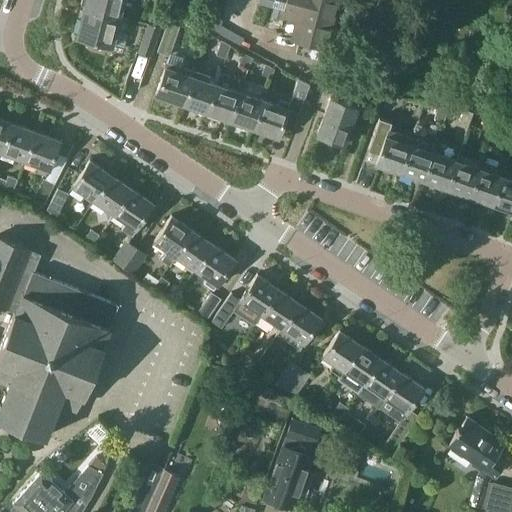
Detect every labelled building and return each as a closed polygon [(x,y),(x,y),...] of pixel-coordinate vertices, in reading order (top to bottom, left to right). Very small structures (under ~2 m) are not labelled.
[(123,0),(82,0),(81,5),(84,6),(84,7),(120,16),(123,0)] [(297,17),(301,0),(271,0),(278,1),(277,0),(280,0),(286,2),(283,14),(297,17)] [(301,0),(297,17),(301,18),(296,39),(298,39),(295,52),(327,61),(327,46),(324,46),(335,0),(301,0)] [(120,16),(84,7),(76,37),(122,48),(129,19),(120,16)] [(160,26),(163,15),(156,13),(152,24),(160,26)] [(208,19),(205,26),(216,32),(230,40),(234,33),(208,19)] [(137,53),(150,57),(160,27),(160,26),(152,24),(147,22),(137,53)] [(169,52),(170,52),(179,26),(166,24),(157,52),(168,56),(169,52)] [(216,55),(226,57),(230,44),(220,41),(216,55)] [(243,53),(238,67),(247,69),(251,56),(243,53)] [(192,73),(165,64),(154,94),(182,103),(192,73)] [(265,64),(261,74),(271,77),(274,68),(265,64)] [(215,81),(192,73),(182,103),(204,111),(215,81)] [(286,106),(261,98),(251,128),(277,137),(287,107),(298,110),(308,82),(297,76),(286,106)] [(215,81),(204,111),(228,119),(238,89),(215,81)] [(238,89),(228,119),(251,128),(261,98),(238,89)] [(342,143),(356,105),(329,95),(316,133),(320,135),(321,138),(328,141),(331,139),(342,143)] [(434,118),(444,121),(448,108),(438,105),(434,118)] [(459,122),(469,125),(473,112),(463,109),(459,122)] [(483,126),(493,129),(497,116),(487,113),(483,126)] [(0,116),(0,149),(10,121),(0,116)] [(411,142),(412,137),(388,128),(390,121),(378,117),(367,148),(378,152),(374,163),(400,172),(411,142)] [(10,121),(0,149),(0,151),(23,160),(34,130),(10,121)] [(58,139),(34,130),(23,160),(35,164),(33,170),(45,175),(58,139)] [(411,142),(400,172),(423,180),(433,150),(411,142)] [(456,158),(433,150),(423,180),(446,188),(456,158)] [(480,166),(456,158),(446,188),(469,196),(480,166)] [(93,199),(110,174),(89,159),(72,184),(93,199)] [(504,174),(480,166),(469,196),(493,204),(504,174)] [(110,174),(93,199),(114,213),(131,188),(110,174)] [(511,177),(504,174),(493,204),(511,211),(511,177)] [(17,179),(8,175),(3,188),(13,192),(17,179)] [(55,180),(45,175),(33,201),(43,206),(55,180)] [(46,210),(57,215),(69,193),(58,188),(46,210)] [(131,188),(114,213),(125,221),(121,227),(131,233),(152,203),(131,188)] [(192,229),(170,214),(153,240),(165,248),(159,256),(169,262),(175,255),(192,229)] [(92,245),(99,235),(91,229),(84,239),(92,245)] [(192,229),(175,255),(193,268),(211,242),(192,229)] [(42,253),(34,250),(0,237),(0,308),(1,309),(2,306),(11,310),(0,337),(0,376),(8,380),(0,401),(0,419),(42,436),(56,400),(75,407),(80,395),(83,396),(102,346),(99,345),(115,304),(34,272),(42,253)] [(123,267),(136,246),(126,240),(112,260),(123,267)] [(234,258),(211,242),(193,268),(206,276),(202,282),(212,289),(234,258)] [(147,253),(136,246),(123,267),(134,274),(147,253)] [(257,274),(240,298),(231,292),(211,321),(221,328),(233,309),(254,323),(278,288),(257,274)] [(169,282),(161,277),(153,289),(161,294),(169,282)] [(278,288),(254,323),(254,324),(261,314),(281,327),(298,302),(278,288)] [(198,312),(208,318),(221,298),(211,292),(198,312)] [(298,302),(281,327),(276,334),(297,348),(319,316),(298,302)] [(361,344),(339,329),(322,355),(333,362),(329,368),(339,375),(343,369),(361,344)] [(381,357),(361,344),(343,369),(355,377),(348,387),(357,392),(364,383),(381,357)] [(241,369),(250,374),(257,362),(249,357),(241,369)] [(401,371),(381,357),(364,383),(374,390),(367,399),(378,406),(384,396),(401,371)] [(285,389),(300,367),(290,360),(274,384),(285,389)] [(300,367),(285,389),(296,394),(310,374),(300,367)] [(401,371),(384,396),(396,404),(390,413),(400,420),(406,411),(423,386),(401,371)] [(339,402),(332,413),(340,418),(347,407),(339,402)] [(488,482),(494,473),(495,473),(507,456),(498,450),(504,442),(467,416),(450,442),(475,460),(471,465),(480,470),(476,474),(468,504),(485,508),(484,509),(495,511),(511,511),(511,510),(511,487),(491,481),(491,482),(488,482)] [(319,427),(291,417),(285,434),(312,444),(319,427)] [(358,419),(351,430),(359,435),(366,425),(358,419)] [(397,424),(381,449),(392,456),(408,431),(397,424)] [(282,444),(263,496),(274,500),(272,504),(286,509),(288,505),(290,506),(295,492),(302,495),(311,470),(304,467),(309,454),(282,444)] [(75,478),(63,492),(71,500),(82,510),(103,472),(102,472),(105,466),(105,465),(96,455),(88,464),(75,478)] [(128,511),(127,511),(144,511),(164,467),(149,461),(128,511)] [(144,511),(162,511),(179,474),(164,467),(144,511)] [(12,502),(11,503),(12,504),(13,504),(21,511),(59,511),(70,501),(71,501),(71,500),(63,492),(41,473),(41,472),(40,472),(39,473),(40,473),(13,503),(12,502)] [(246,482),(240,501),(254,506),(255,507),(262,486),(261,485),(247,480),(246,482)] [(240,503),(237,511),(251,511),(253,508),(240,503)]
